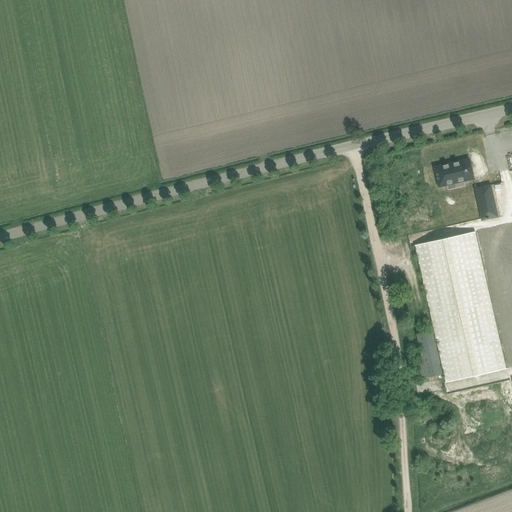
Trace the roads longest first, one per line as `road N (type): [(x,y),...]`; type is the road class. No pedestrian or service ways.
road 1 (unclassified): [(0,240),(511,112)]
road 2 (track): [(354,148),(401,368),(406,511)]
